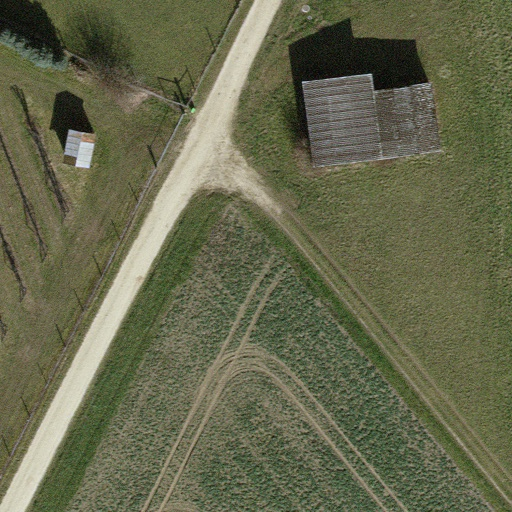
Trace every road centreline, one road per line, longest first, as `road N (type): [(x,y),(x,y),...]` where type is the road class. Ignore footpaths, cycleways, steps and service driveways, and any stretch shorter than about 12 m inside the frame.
road 1 (track): [(277,0),(14,511)]
road 2 (track): [(511,484),(278,201),(207,147)]
